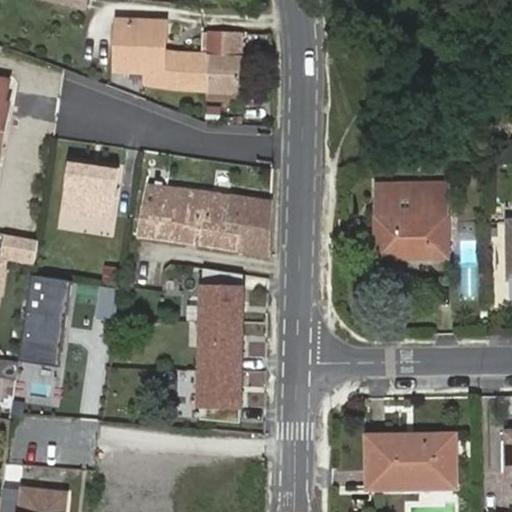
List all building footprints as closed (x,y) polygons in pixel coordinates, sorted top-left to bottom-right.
[(163,42),(166,42),(168,24),(123,21),(120,69),(146,72),(145,86),(176,91),(242,95),(245,35),(206,33),(205,53),(169,50),(163,49),(163,42)] [(116,169),(69,163),(62,211),(109,219),(116,169)] [(381,216),(381,252),(409,251),(410,257),(450,257),(450,216),(451,184),(381,185),(381,216)] [(196,191),(149,187),(143,237),(269,255),(272,204),(196,191)] [(39,239),(7,234),(2,256),(34,262),(39,239)] [(119,285),(123,267),(108,264),(104,282),(119,285)] [(80,283),(41,277),(28,362),(67,368),(80,283)] [(256,281),(206,280),(204,407),(262,408),(263,368),(254,368),(256,281)] [(369,438),(370,487),(402,486),(402,482),(454,481),(453,441),(402,442),(402,438),(369,438)] [(48,496),(29,494),(26,511),(64,511),(66,502),(49,500),(48,496)]
